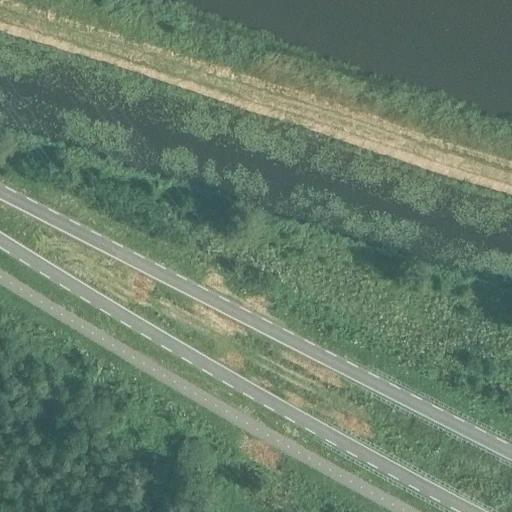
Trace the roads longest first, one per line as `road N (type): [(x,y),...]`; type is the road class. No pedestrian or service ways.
road 1 (primary): [(511,453),(0,190)]
road 2 (primary): [(0,239),(476,511)]
